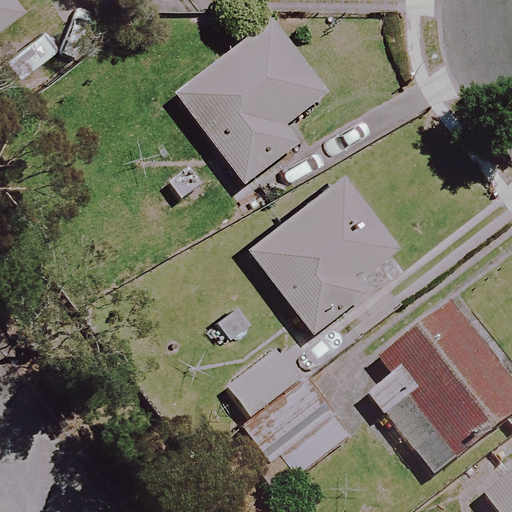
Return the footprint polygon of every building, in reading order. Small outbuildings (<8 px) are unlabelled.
[(0,0),(0,29),(18,16),(5,0),(0,0)] [(323,102),(268,32),(175,104),(242,192),(293,153),(279,136),(323,102)] [(393,252),(340,183),(247,254),(313,340),(365,301),(351,283),(393,252)] [(231,300),(205,322),(225,346),(251,324),(231,300)] [(430,483),(511,420),(511,389),(451,309),(379,363),(392,381),(367,399),(430,483)] [(299,394),(276,358),(224,390),(250,431),(243,437),(285,492),(348,444),(305,389),(299,394)] [(511,511),(511,477),(482,501),(490,511),(511,511)]
